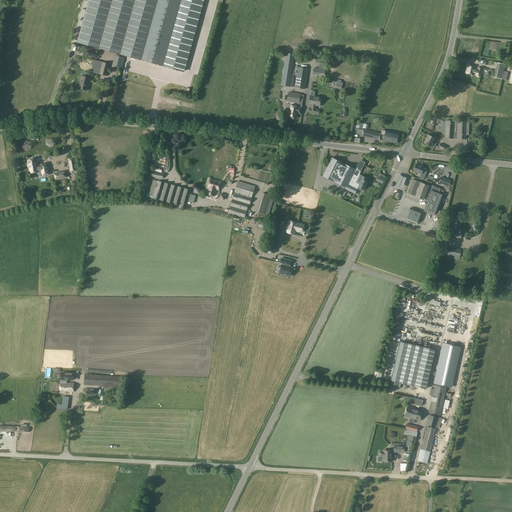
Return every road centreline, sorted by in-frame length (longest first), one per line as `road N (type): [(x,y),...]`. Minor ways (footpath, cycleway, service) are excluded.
road 1 (unclassified): [(0,128),(78,118),(404,153)]
road 2 (tertiary): [(292,379),(404,153)]
road 3 (unclassified): [(248,468),(0,455)]
road 4 (unclassified): [(446,481),(248,468)]
road 5 (tertiary): [(404,153),(450,48),(461,0)]
